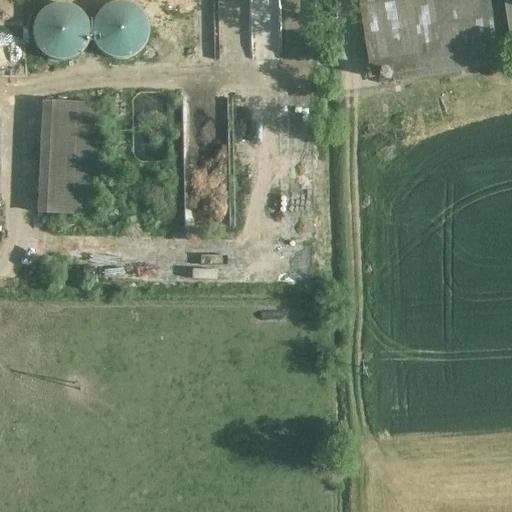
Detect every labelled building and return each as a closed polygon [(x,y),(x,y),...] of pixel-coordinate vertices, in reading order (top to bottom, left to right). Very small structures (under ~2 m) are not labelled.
[(456,0),(360,0),(371,66),(379,65),(464,52),(456,0)] [(503,0),(456,0),(464,52),(511,46),(503,0)] [(511,0),(503,0),(511,46),(511,45),(511,0)] [(145,43),(147,31),(145,20),(139,11),(129,5),(118,3),(107,5),(98,11),(92,21),(90,32),(92,43),(98,52),(108,58),(119,61),(130,58),(139,52),(145,43)] [(86,44),(89,33),(86,22),(80,13),(70,7),(59,4),(48,7),(39,13),(33,22),(31,34),(33,45),(39,54),(49,60),(60,62),(71,60),(80,54),(86,44)] [(464,52),(379,65),(383,85),(511,64),(511,52),(511,46),(464,52)] [(96,106),(49,104),(44,215),(91,217),(96,106)]
